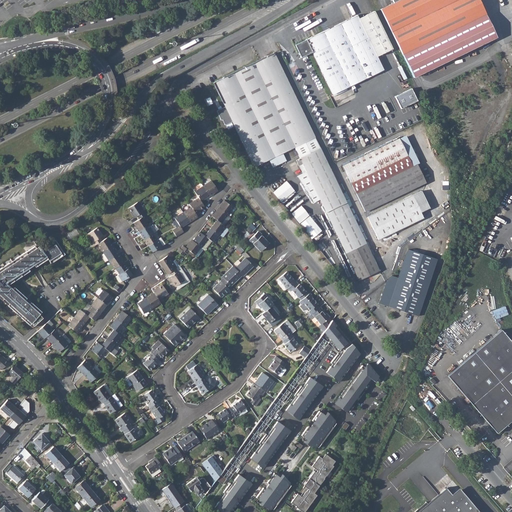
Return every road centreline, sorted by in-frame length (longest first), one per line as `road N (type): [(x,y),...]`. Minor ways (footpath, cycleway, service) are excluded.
road 1 (primary): [(0,140),(271,0)]
road 2 (primary): [(237,0),(0,122)]
road 3 (primary): [(81,150),(151,84),(297,0)]
road 4 (residential): [(158,111),(171,85),(325,0)]
road 5 (secondary): [(81,150),(107,110),(105,73),(77,48),(27,43)]
road 6 (unknown): [(278,26),(325,105),(344,106),(396,82)]
road 7 (primary): [(188,0),(27,43)]
road 8 (residential): [(189,420),(233,387),(264,346),(235,307)]
road 9 (residential): [(36,216),(51,220),(75,209),(150,131)]
road 10 (residential): [(57,387),(145,267)]
road 11 (residential): [(189,420),(169,391),(168,373),(235,307)]
road 12 (residential): [(145,267),(199,225),(240,173)]
road 13 (residential): [(250,511),(247,499),(318,401)]
road 14 (unknown): [(490,0),(502,34),(496,47),(424,81)]
road 15 (residential): [(428,407),(511,503)]
road 16 (residential): [(294,244),(375,339)]
